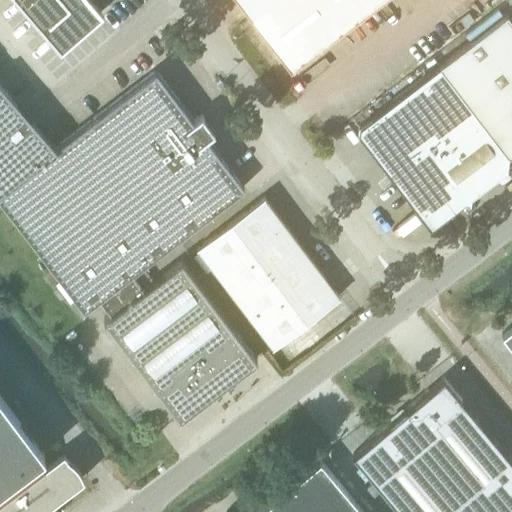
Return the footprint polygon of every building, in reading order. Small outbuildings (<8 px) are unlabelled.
[(0,0),(0,197),(62,279),(76,297),(81,304),(84,308),(99,296),(132,271),(244,186),(206,136),(214,130),(201,113),(197,117),(193,119),(190,115),(156,70),(55,146),(25,112),(17,104),(0,84),(0,0)] [(101,11),(91,0),(18,0),(59,48),(101,11)] [(239,0),(249,12),(290,66),(376,0),(239,0)] [(508,153),(511,153),(511,19),(506,13),(503,15),(470,40),(440,63),(439,64),(472,106),(508,153)] [(159,41),(166,49),(175,42),(168,34),(159,41)] [(359,125),(358,132),(385,167),(388,171),(422,145),(472,106),(439,64),(359,125)] [(464,199),(469,200),(470,196),(506,167),(508,153),(472,106),(422,145),(464,199)] [(422,145),(388,171),(430,226),(464,199),(422,145)] [(339,293),(265,195),(197,246),(272,345),(339,293)] [(256,358),(181,259),(104,318),(179,417),(256,358)] [(511,345),(511,324),(502,332),(511,345)] [(511,511),(511,459),(444,377),(353,452),(402,511),(511,511)] [(0,395),(0,511),(19,511),(21,509),(21,504),(21,499),(21,494),(20,489),(20,484),(44,465),(38,459),(44,454),(0,395)] [(364,511),(319,458),(254,511),(364,511)]
